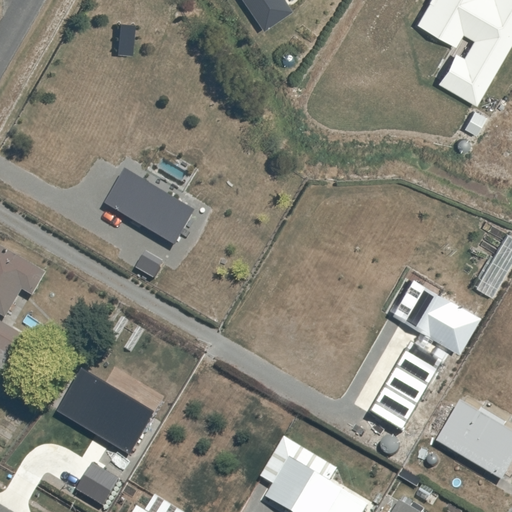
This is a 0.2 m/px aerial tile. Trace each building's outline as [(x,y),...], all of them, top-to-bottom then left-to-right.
[(243,0),(264,30),(293,11),(285,0),(243,0)] [(464,33),(475,40),(465,57),(457,53),(440,83),(477,105),(511,43),(511,0),(431,0),(418,23),(456,46),(464,33)] [(121,21),(117,53),(132,54),(136,23),(121,21)] [(107,205),(176,245),(196,212),(127,172),(107,205)] [(0,246),(0,314),(7,319),(23,291),(35,297),(48,274),(0,246)] [(166,263),(147,253),(138,268),(157,279),(166,263)] [(32,342),(1,323),(0,323),(0,369),(11,377),(32,342)] [(413,345),(372,413),(404,432),(445,364),(413,345)] [(482,409),(480,413),(463,403),(439,443),(503,481),(511,466),(511,432),(505,429),(508,425),(482,409)] [(263,478),(275,485),(268,498),(290,511),(367,511),(371,508),(330,483),(339,469),(287,438),(263,478)] [(95,465),(78,490),(105,507),(121,482),(95,465)] [(418,511),(400,501),(393,511),(418,511)]
